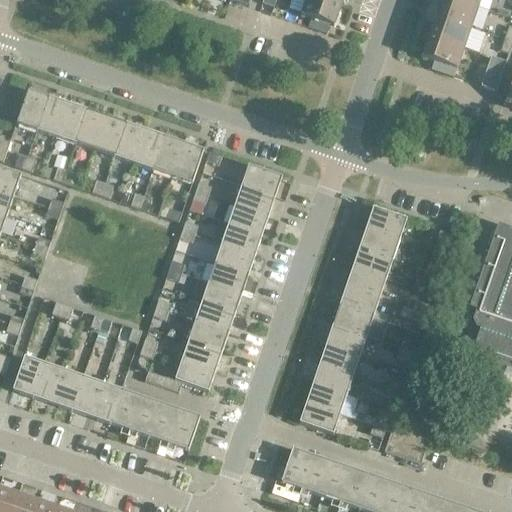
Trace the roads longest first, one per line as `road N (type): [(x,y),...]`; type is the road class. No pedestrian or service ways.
road 1 (residential): [(222,511),(341,153)]
road 2 (residential): [(341,153),(0,38)]
road 3 (residential): [(221,511),(0,437)]
road 4 (residential): [(341,153),(392,0)]
